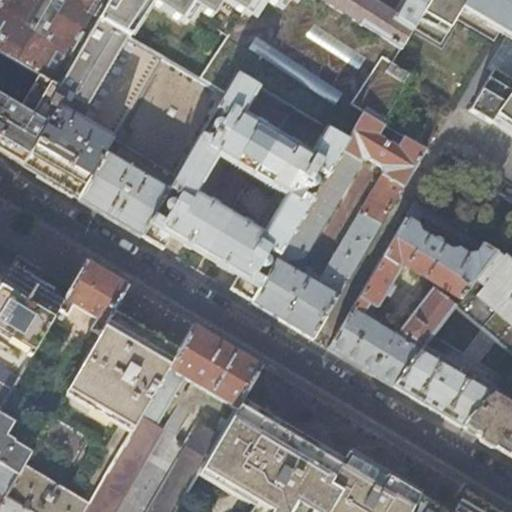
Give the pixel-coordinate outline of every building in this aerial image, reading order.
[(0,0),(0,54),(15,63),(57,87),(98,20),(109,0),(0,0)] [(391,63),(400,48),(324,0),(109,0),(98,20),(120,33),(139,0),(147,0),(176,17),(183,8),(202,19),(199,25),(220,37),(197,78),(216,89),(224,94),(236,75),(257,88),(286,105),(296,110),(324,127),(345,140),(362,113),(381,125),(410,74),(391,63)] [(324,0),(400,48),(418,18),(428,0),(324,0)] [(511,0),(428,0),(418,18),(446,32),(460,8),(504,33),(487,65),(492,69),(469,109),(488,121),(491,120),(511,135),(511,0)] [(120,33),(98,20),(57,87),(49,103),(56,108),(33,146),(22,166),(34,173),(59,188),(77,199),(103,153),(159,57),(120,33)] [(7,78),(15,63),(0,54),(0,153),(22,166),(33,146),(7,130),(16,114),(22,113),(25,111),(29,103),(29,97),(25,89),(7,78)] [(235,274),(229,289),(250,302),(345,140),(324,127),(309,153),(242,113),(257,88),(236,75),(224,94),(220,102),(168,190),(141,237),(162,250),(170,235),(188,246),(226,268),(235,274)] [(220,102),(224,94),(216,89),(212,96),(220,102)] [(292,117),(296,110),(286,105),(283,111),(292,117)] [(402,139),(396,147),(376,134),(381,125),(362,113),(345,140),(250,302),(281,320),(311,338),(422,151),(402,139)] [(141,237),(168,190),(103,153),(77,199),(109,218),(141,237)] [(328,348),(358,366),(392,386),(422,347),(454,307),(495,253),(495,252),(416,203),(328,348)] [(0,284),(16,257),(0,247),(0,284)] [(501,258),(495,253),(454,307),(511,354),(511,264),(502,256),(501,258)] [(41,272),(16,257),(0,284),(0,334),(31,353),(42,335),(47,328),(55,315),(69,289),(41,272)] [(109,277),(86,263),(69,289),(55,315),(60,318),(63,313),(66,313),(72,303),(95,317),(96,319),(91,329),(94,332),(90,339),(95,343),(113,313),(127,287),(109,277)] [(52,417),(93,443),(65,492),(22,467),(17,474),(5,497),(28,511),(85,511),(178,351),(147,333),(113,313),(95,343),(52,417)] [(231,349),(193,327),(178,351),(85,511),(114,511),(164,427),(157,422),(176,390),(180,391),(187,380),(236,409),(239,404),(260,366),(231,349)] [(49,338),(52,332),(47,328),(42,335),(49,338)] [(472,371),(469,375),(422,347),(392,386),(426,406),(460,427),(494,391),(480,382),(481,375),(475,371),(472,371)] [(27,380),(31,372),(25,369),(20,376),(27,380)] [(511,457),(511,373),(504,382),(497,388),(494,391),(460,427),(479,438),(511,457)] [(504,382),(502,379),(495,385),(497,388),(504,382)] [(0,408),(10,390),(0,383),(0,408)] [(349,454),(342,466),(314,449),(266,421),(239,404),(236,409),(228,423),(202,469),(258,502),(251,511),(304,511),(306,509),(311,511),(411,511),(414,507),(419,496),(405,488),(356,458),(349,454)] [(22,467),(30,454),(3,437),(11,423),(0,415),(0,464),(17,474),(22,467)] [(213,433),(198,424),(147,511),(175,511),(202,469),(228,423),(221,419),(213,433)] [(464,492),(453,511),(445,511),(419,496),(414,507),(411,511),(505,511),(478,496),(477,500),(470,496),(464,492)] [(0,511),(28,511),(5,497),(4,499),(0,504),(0,511)]
